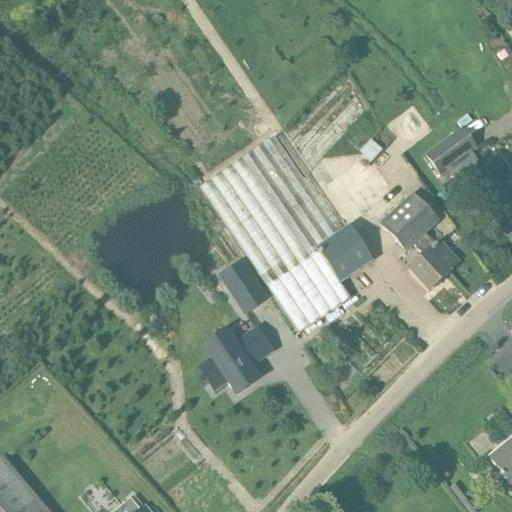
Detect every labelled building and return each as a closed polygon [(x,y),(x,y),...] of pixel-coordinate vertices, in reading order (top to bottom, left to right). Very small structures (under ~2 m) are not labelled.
[(416,102),(408,109),(414,117),(423,110),(416,102)] [(460,129),(470,122),(467,117),(457,124),(460,129)] [(478,153),(461,129),(424,156),(440,178),(478,153)] [(275,141),(206,188),(200,192),(298,335),(350,301),(339,286),(372,263),(348,229),(339,235),(275,141)] [(408,271),(415,279),(428,293),(449,274),(448,273),(457,264),(439,244),(435,247),(425,237),(439,224),(413,194),(378,226),(405,255),(412,249),(421,259),(408,271)] [(242,261),(217,278),(244,318),(269,301),(242,261)] [(208,360),(196,368),(213,394),(226,386),(235,400),(261,382),(251,368),(274,353),(257,327),(234,342),(226,330),(200,347),(208,360)] [(511,438),(488,458),(500,474),(510,486),(511,484),(511,438)] [(0,511),(46,511),(3,461),(0,463),(0,511)]
